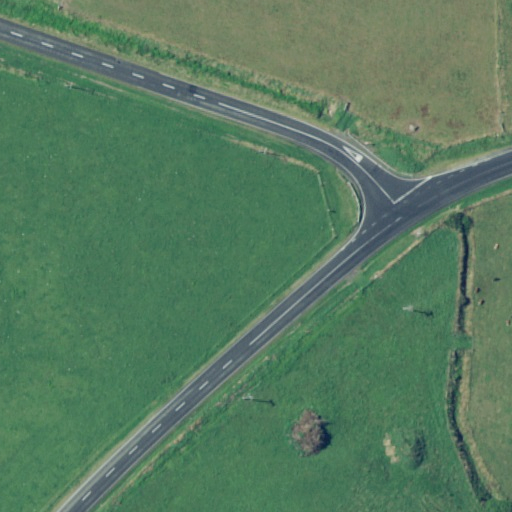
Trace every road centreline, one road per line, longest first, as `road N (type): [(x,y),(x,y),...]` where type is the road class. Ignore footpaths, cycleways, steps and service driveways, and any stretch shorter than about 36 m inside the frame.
road 1 (unclassified): [(403,215),(348,156),(325,143),(0,28)]
road 2 (tertiary): [(403,215),(281,314),(70,511)]
road 3 (tertiary): [(511,161),(403,215)]
